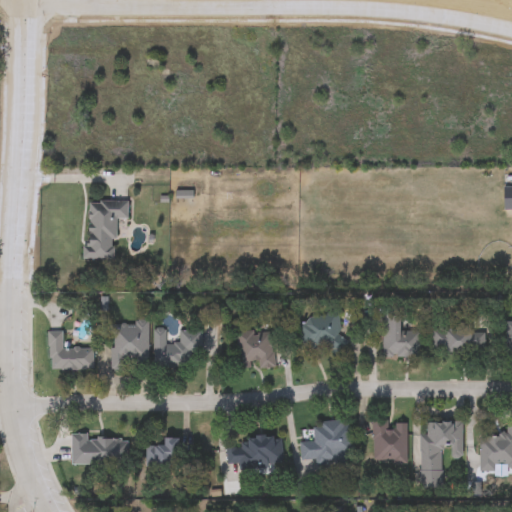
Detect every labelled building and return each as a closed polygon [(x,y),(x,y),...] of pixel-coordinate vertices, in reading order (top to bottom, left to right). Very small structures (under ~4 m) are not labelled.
[(127,219),(115,219),(115,260),(87,260),(87,202),(127,202),(127,219)] [(339,339),(343,339),(343,349),(303,350),(302,317),(338,316),(339,339)] [(382,357),(382,316),(400,316),(400,332),(419,332),(419,357),(382,357)] [(147,324),(147,368),(110,368),(110,324),(147,324)] [(485,352),(433,354),(432,329),(484,327),(485,352)] [(201,355),(191,355),(191,369),(153,369),(153,329),(166,329),(166,343),(178,343),(178,331),(201,331),(201,355)] [(236,333),(272,331),(273,368),(238,369),(236,333)] [(93,370),(47,370),(47,332),(63,332),(63,349),(93,349),(93,370)] [(352,461),(301,463),(300,442),(313,441),(312,422),(350,421),(352,461)] [(372,422),(406,422),(406,465),(372,465),(372,422)] [(420,436),(425,435),(425,423),(461,423),(462,459),(442,459),(442,487),(420,487),(420,436)] [(511,433),(511,470),(479,470),(480,433),(511,433)] [(87,439),(127,439),(127,466),(71,466),(71,435),(87,435),(87,439)] [(282,437),(281,465),(268,465),(267,475),(239,475),(239,465),(226,465),(226,449),(240,449),(241,437),(282,437)] [(162,446),(162,439),(180,439),(180,468),(145,468),(145,446),(162,446)]
